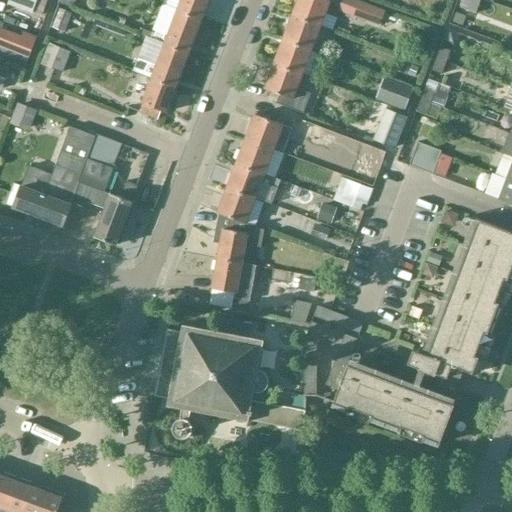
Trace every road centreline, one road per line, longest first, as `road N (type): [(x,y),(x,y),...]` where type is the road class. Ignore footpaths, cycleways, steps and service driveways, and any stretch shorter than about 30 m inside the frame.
road 1 (residential): [(480,492),(158,489)]
road 2 (residential): [(191,158),(24,95)]
road 3 (residential): [(191,158),(252,0)]
road 4 (residential): [(80,442),(141,290)]
road 5 (residential): [(141,290),(0,237)]
road 6 (residential): [(141,290),(191,158)]
